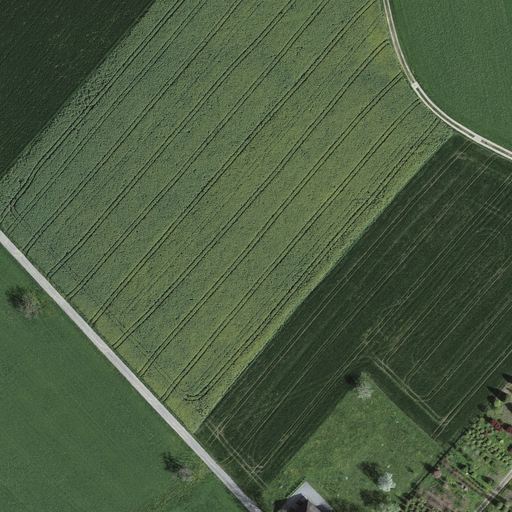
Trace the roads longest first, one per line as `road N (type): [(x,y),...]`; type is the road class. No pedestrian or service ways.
road 1 (unclassified): [(254,511),(0,239)]
road 2 (track): [(386,0),(404,66),(511,146)]
